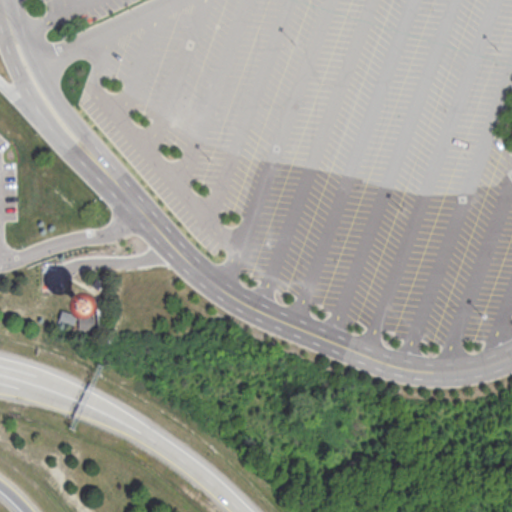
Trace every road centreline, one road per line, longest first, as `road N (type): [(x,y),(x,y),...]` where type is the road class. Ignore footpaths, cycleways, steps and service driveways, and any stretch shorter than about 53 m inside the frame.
road 1 (residential): [(511,352),(461,369),(404,367),(247,304),(207,276),(114,181)]
road 2 (residential): [(114,181),(55,98),(13,0)]
road 3 (residential): [(0,16),(44,118),(114,181)]
road 4 (motorway): [(242,511),(139,431)]
road 5 (motorway): [(139,431),(30,381)]
